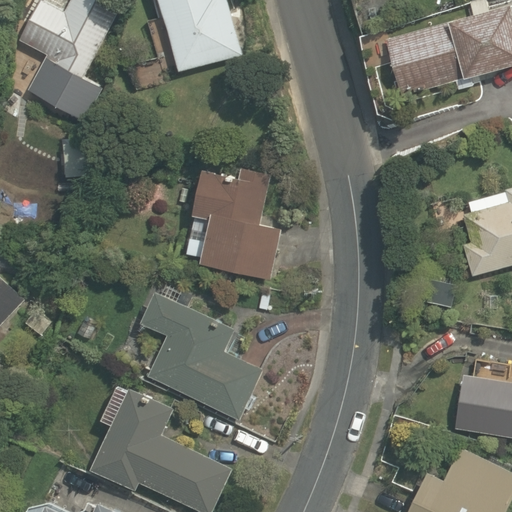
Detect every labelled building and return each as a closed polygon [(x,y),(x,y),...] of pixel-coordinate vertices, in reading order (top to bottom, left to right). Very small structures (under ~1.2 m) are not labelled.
[(87,75),(123,4),(115,0),(51,0),(51,1),(48,0),(36,0),(17,39),(43,52),(25,86),(88,118),(105,84),(87,75)] [(253,52),(240,0),(166,0),(183,69),(253,52)] [(402,94),(511,59),(511,0),(495,0),(384,34),(402,94)] [(511,86),(401,118),(413,160),(511,131),(511,86)] [(279,271),(290,228),(270,223),(282,171),(212,154),(198,212),(214,216),(205,252),(279,271)] [(473,239),(464,241),(471,273),(511,263),(511,182),(463,194),(473,239)] [(0,327),(30,296),(0,267),(0,327)] [(234,349),(244,327),(183,298),(166,289),(145,333),(162,341),(146,374),(243,422),(270,366),(234,349)] [(511,371),(461,367),(455,428),(511,433),(511,371)] [(174,411),(130,391),(94,469),(142,491),(145,484),(205,511),(210,511),(231,467),(163,436),(174,411)] [(442,474),(427,468),(407,511),(506,511),(511,502),(511,466),(456,442),(442,474)] [(43,511),(114,511),(96,504),(92,511),(69,511),(48,502),(43,511)]
